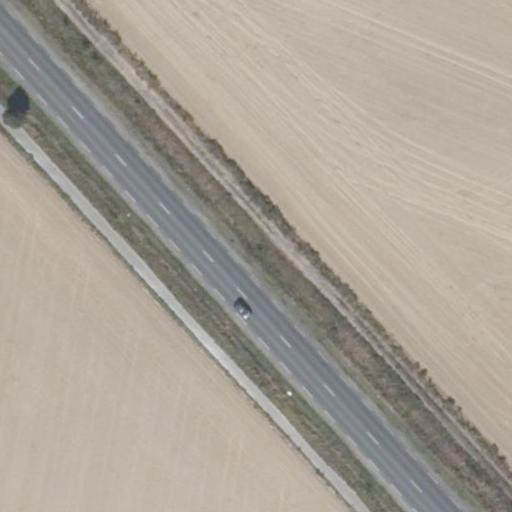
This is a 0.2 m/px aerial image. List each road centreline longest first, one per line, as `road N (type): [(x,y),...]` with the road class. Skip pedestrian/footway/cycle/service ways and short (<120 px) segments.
road 1 (track): [(61,0),(511,494)]
road 2 (secondary): [(438,511),(0,26)]
